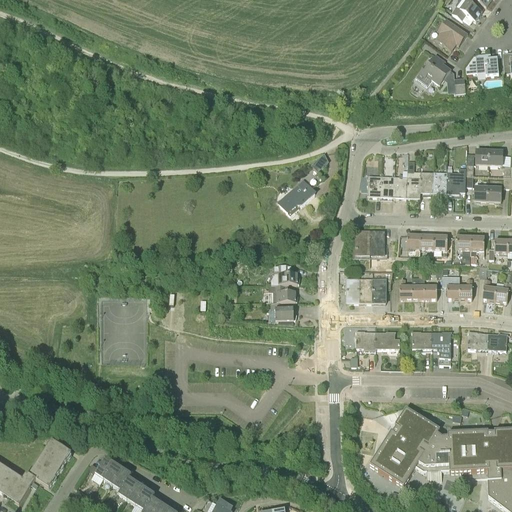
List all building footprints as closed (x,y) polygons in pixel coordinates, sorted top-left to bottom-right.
[(463,0),(462,2),(463,2),(466,4),(473,9),(477,3),(486,10),(493,0),(492,0),(463,0)] [(456,10),(452,16),(462,24),(466,18),(473,23),(475,25),(482,15),(473,9),(466,4),(463,2),(462,2),(461,1),(460,1),(455,7),(456,10)] [(440,36),(435,43),(451,55),(456,48),(458,50),(460,46),(463,43),(467,37),(457,30),(447,22),(438,34),(440,36)] [(511,55),(511,56),(511,61),(503,62),(504,77),(510,76),(511,78),(511,55)] [(418,77),(415,82),(426,90),(429,85),(430,86),(432,83),(439,89),(444,83),(450,74),(442,68),(445,65),(435,58),(427,69),(425,68),(418,77)] [(474,60),(465,71),(466,77),(477,76),(485,76),(485,79),(498,78),(497,61),(487,62),(487,58),(475,59),(476,60),(474,60)] [(456,97),(466,96),(464,82),(454,83),(456,97)] [(488,168),(489,155),(476,154),(475,168),(488,168)] [(488,168),(502,169),(502,155),(489,155),(488,168)] [(312,167),(318,175),(331,165),(325,157),(312,167)] [(421,175),(414,175),(414,165),(408,165),(407,181),(407,202),(420,203),(420,197),(421,182),(421,175)] [(473,179),(474,168),(466,168),(466,171),(466,179),(473,179)] [(293,193),(278,206),(290,220),(299,212),(298,210),(302,210),(315,198),(311,193),(323,182),(313,171),(301,181),(297,176),(286,186),(293,193)] [(466,179),(466,171),(465,172),(459,172),(459,177),(447,176),(446,198),(462,199),(462,201),(463,201),(463,200),(464,200),(464,199),(465,190),(466,179)] [(432,197),(433,176),(421,175),(421,182),(420,197),(432,197)] [(446,198),(447,176),(433,176),(432,197),(446,198)] [(359,191),(359,193),(361,193),(368,193),(368,196),(367,201),(380,202),(381,180),(368,179),(361,179),(359,191)] [(393,202),(394,180),(381,180),(380,202),(393,202)] [(407,202),(407,181),(394,180),(393,202),(407,202)] [(487,205),(488,191),(474,191),(474,205),(487,205)] [(501,206),(501,192),(488,191),(487,205),(500,206),(501,206)] [(370,259),(370,234),(355,234),(355,259),(370,259)] [(370,234),(370,259),(384,259),(384,234),(370,234)] [(420,252),(421,239),(407,239),(407,252),(420,252)] [(433,253),(434,239),(421,239),(420,252),(433,253)] [(433,253),(447,253),(447,240),(434,239),(433,253)] [(457,240),(457,253),(471,254),(471,240),(457,240)] [(471,240),(471,254),(484,254),(484,241),(471,240)] [(508,257),(508,244),(494,244),(494,252),(489,252),(488,263),(494,263),(495,257),(507,257),(508,257)] [(487,278),(487,271),(487,270),(479,269),(478,276),(478,280),(486,280),(487,278)] [(297,277),(290,277),(290,270),(274,270),(274,277),(271,283),(271,288),(289,288),(297,288),(299,288),(300,282),(297,281),(297,277)] [(412,289),(412,303),(424,303),(424,289),(424,281),(419,281),(412,281),(412,289)] [(412,303),(412,289),(405,289),(405,282),(399,282),(400,303),(412,303)] [(459,303),(459,290),(452,290),(452,282),(447,282),(447,303),(459,303)] [(459,290),(459,303),(472,303),(472,282),(466,282),(466,290),(459,290)] [(359,307),(359,283),(346,283),(346,307),(347,307),(359,307)] [(373,307),(373,283),(359,283),(359,307),(373,307)] [(373,283),(373,307),(385,307),(385,283),(373,283)] [(494,305),(496,291),(489,290),(489,283),(484,283),(482,303),(494,305)] [(507,306),(509,285),(504,285),(504,286),(497,286),(496,291),(494,305),(507,306)] [(271,288),(268,288),(268,295),(271,295),(271,306),(272,306),(275,306),(287,306),(295,306),(297,306),(298,300),(295,299),(295,295),(289,295),(289,288),(279,288),(271,288)] [(424,289),(424,303),(437,303),(437,289),(424,289)] [(269,313),(269,323),(271,324),(275,324),(278,324),(293,324),(294,324),(293,324),(295,324),(296,318),(293,317),(293,313),(287,313),(287,306),(275,306),(272,306),(271,306),(271,313),(269,313)] [(365,336),(365,335),(355,335),(355,336),(356,336),(356,347),(356,357),(364,357),(364,355),(375,356),(375,352),(375,336),(365,336)] [(400,342),(394,342),(394,336),(395,336),(395,335),(386,335),(386,336),(375,336),(375,352),(399,352),(400,342)] [(431,352),(431,336),(421,336),(421,335),(411,335),(411,336),(412,336),(412,352),(431,352)] [(431,336),(431,352),(437,352),(437,355),(439,355),(439,359),(439,362),(439,369),(450,369),(450,362),(450,360),(450,359),(450,352),(450,336),(451,336),(442,336),(431,336)] [(487,353),(487,337),(477,337),(477,336),(468,336),(468,337),(468,352),(487,353)] [(487,353),(506,354),(507,338),(508,338),(498,337),(498,338),(487,337),(487,353)] [(437,437),(440,433),(406,412),(395,429),(396,430),(392,435),(391,434),(369,468),(404,490),(413,475),(412,475),(415,471),(423,476),(427,476),(427,484),(441,484),(441,475),(449,475),(449,476),(487,475),(488,501),(502,511),(511,511),(511,433),(494,434),(494,436),(488,435),(488,434),(447,436),(448,440),(442,440),(437,437)] [(369,464),(377,421),(365,419),(357,462),(369,464)] [(63,469),(64,468),(67,462),(66,462),(69,457),(70,458),(71,456),(51,443),(29,477),(36,482),(49,490),(52,485),(51,484),(54,479),(55,480),(60,474),(59,473),(62,468),(63,469)] [(103,482),(114,466),(105,461),(95,477),(103,482)] [(26,475),(22,482),(0,466),(0,495),(4,498),(3,499),(8,502),(9,501),(19,508),(30,491),(36,482),(29,477),(28,477),(26,475)] [(112,488),(122,472),(114,466),(103,482),(112,488)] [(97,471),(92,468),(88,473),(89,474),(93,476),(97,471)] [(118,497),(131,478),(122,472),(112,488),(120,493),(118,496),(118,497)] [(127,502),(137,486),(129,481),(131,478),(118,497),(127,502)] [(135,508),(146,492),(137,486),(127,502),(135,508)] [(144,511),(154,498),(146,492),(135,508),(141,511),(144,511)] [(157,511),(161,507),(153,501),(155,498),(154,498),(144,511),(157,511)] [(205,506),(202,511),(223,511),(227,507),(220,504),(218,509),(213,506),(208,503),(205,506)]
